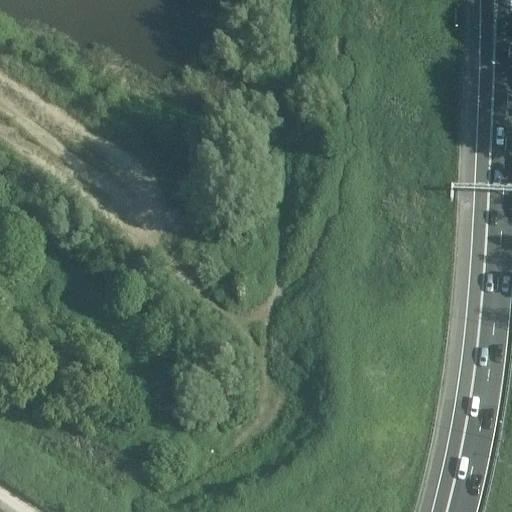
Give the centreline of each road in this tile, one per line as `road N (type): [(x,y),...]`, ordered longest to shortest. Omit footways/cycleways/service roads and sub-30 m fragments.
road 1 (motorway): [(510,31),(492,335),(461,511)]
road 2 (track): [(273,293),(264,308),(242,314),(209,302),(160,250),(128,156),(0,72)]
road 3 (track): [(273,293),(293,287),(329,230),(345,169),(351,0)]
road 4 (track): [(293,0),(273,293)]
road 5 (track): [(264,308),(257,424),(242,451),(190,475),(140,484)]
